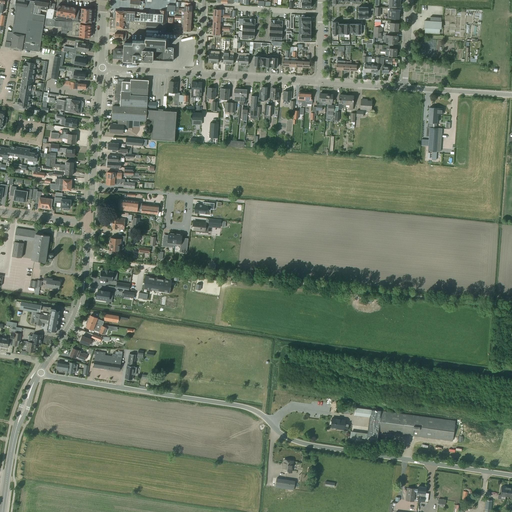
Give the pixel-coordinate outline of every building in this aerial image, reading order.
[(34,14),(35,8),(34,8),(35,2),(26,0),(23,0),(17,0),(17,4),(14,4),(13,11),(16,11),(14,20),(10,48),(22,50),(23,49),(39,52),(45,15),(34,14)] [(131,0),(130,0),(130,8),(139,9),(140,1),(131,0)] [(389,0),(389,2),(392,2),(392,6),(390,6),(390,8),(396,8),(396,6),(399,6),(399,0),(389,0)] [(48,3),(42,2),(41,9),(47,10),(47,12),(46,18),(52,19),(54,10),(54,9),(48,8),(48,7),(50,7),(51,3),(48,3)] [(54,10),(52,19),(53,20),(55,19),(55,20),(67,20),(74,21),(77,22),(80,23),(81,22),(91,22),(91,17),(92,17),(92,15),(91,15),(92,9),(82,8),(82,9),(76,9),(76,8),(72,8),(72,7),(62,6),(58,5),(57,11),(54,11),(54,10)] [(114,20),(124,21),(135,21),(154,22),(154,16),(142,16),(143,12),(124,11),(116,11),(116,17),(115,17),(114,20)] [(388,11),(387,18),(399,19),(399,11),(388,11)] [(90,37),(91,25),(80,24),(80,23),(77,22),(74,21),(72,21),(72,22),(67,22),(67,20),(55,20),(55,19),(53,20),(52,19),(46,18),(44,26),(54,27),(61,27),(61,33),(67,34),(67,31),(72,31),(71,35),(79,36),(78,36),(90,37)] [(124,21),(114,20),(115,25),(115,28),(146,30),(159,30),(159,33),(166,34),(167,23),(162,23),(142,21),(135,21),(124,21)] [(424,21),(424,28),(425,28),(425,33),(439,34),(439,29),(441,29),(441,22),(424,21)] [(387,23),(387,30),(398,31),(398,24),(387,23)] [(254,38),(254,32),(242,31),(242,38),(242,39),(248,40),(248,38),(249,38),(251,38),(254,38)] [(386,35),(386,43),(397,44),(397,36),(386,35)] [(229,52),(228,64),(233,64),(233,56),(234,53),(236,53),(237,48),(240,48),(240,43),(237,43),(237,39),(236,39),(234,39),(233,39),(233,40),(232,40),(232,43),(233,43),(233,49),(232,49),(232,50),(229,50),(229,52)] [(114,49),(113,58),(123,59),(123,62),(133,63),(133,64),(137,64),(137,63),(137,59),(178,61),(179,48),(166,47),(166,43),(153,42),(153,44),(146,43),(146,41),(141,41),(132,40),(132,43),(124,43),(124,46),(123,49),(114,49)] [(89,44),(78,42),(79,41),(75,41),(73,49),(63,47),(62,51),(75,54),(76,50),(88,52),(89,44)] [(422,42),(422,51),(430,51),(430,42),(422,42)] [(282,57),(282,60),(283,60),(282,66),(289,66),(290,47),(290,51),(285,50),(285,57),(288,58),(288,61),(284,60),(284,58),(282,57)] [(79,58),(80,55),(73,54),(73,57),(76,57),(74,64),(85,66),(85,65),(86,65),(87,61),(86,61),(86,59),(79,58)] [(364,63),(363,71),(370,72),(371,57),(367,56),(367,62),(368,62),(368,63),(364,63)] [(381,65),(381,73),(388,73),(388,70),(391,70),(391,65),(392,64),(396,64),(396,60),(394,60),(394,59),(393,59),(392,60),(388,60),(387,65),(381,65)] [(24,62),(24,67),(35,69),(36,64),(39,64),(39,61),(32,60),(32,63),(25,62),(24,62)] [(350,62),(349,70),(356,71),(357,65),(358,62),(355,62),(355,65),(351,65),(351,62),(350,62)] [(77,71),(78,68),(70,67),(69,71),(72,71),(72,74),(74,74),(74,78),(74,79),(78,80),(78,79),(84,79),(85,78),(86,74),(85,74),(85,72),(77,71)] [(114,79),(113,83),(115,83),(114,99),(116,99),(116,103),(119,103),(122,106),(147,108),(147,102),(148,87),(149,80),(131,79),(130,91),(122,91),(122,86),(121,86),(121,82),(117,82),(118,80),(114,79)] [(62,81),(62,86),(69,86),(69,88),(71,89),(78,89),(78,90),(82,90),(82,89),(85,90),(86,87),(86,86),(86,85),(86,84),(78,83),(71,83),(70,82),(62,81)] [(170,82),(170,93),(177,94),(178,83),(170,82)] [(258,97),(258,101),(264,102),(264,100),(267,100),(268,88),(262,87),(262,90),(261,90),(260,90),(260,91),(259,98),(258,97)] [(208,88),(207,98),(215,99),(216,88),(208,88)] [(271,88),(270,99),(279,100),(280,89),(271,88)] [(221,89),(220,99),(228,99),(229,89),(221,89)] [(317,104),(316,110),(322,110),(323,102),(326,102),(326,94),(320,93),(319,105),(317,104)] [(328,111),(333,111),(334,106),(332,106),(333,94),(326,94),(326,102),(328,103),(328,111)] [(18,99),(18,104),(18,105),(25,106),(25,109),(31,110),(32,107),(30,107),(31,101),(30,101),(19,99),(18,99)] [(58,101),(57,104),(60,104),(60,105),(66,106),(66,105),(70,106),(70,108),(68,108),(68,111),(70,112),(78,113),(81,114),(83,102),(80,101),(72,100),(67,99),(67,101),(60,100),(60,102),(58,101)] [(361,99),(360,109),(371,110),(372,101),(364,101),(364,100),(361,99)] [(119,103),(116,103),(116,110),(114,110),(113,118),(112,118),(112,119),(126,120),(132,120),(146,121),(147,108),(122,106),(119,103)] [(156,109),(147,108),(146,121),(152,121),(151,140),(176,142),(178,110),(156,109)] [(430,128),(428,151),(437,152),(438,141),(441,141),(442,129),(436,128),(437,123),(438,114),(443,115),(443,109),(429,108),(428,123),(433,123),(432,128),(430,128)] [(66,118),(65,126),(76,127),(77,120),(66,118)] [(109,127),(109,131),(110,131),(110,133),(123,134),(124,125),(116,125),(116,124),(113,123),(113,124),(111,124),(110,127),(109,127)] [(218,123),(210,123),(209,137),(217,138),(218,123)] [(53,133),(52,138),(57,138),(57,137),(60,137),(60,138),(68,139),(68,143),(75,144),(76,135),(67,134),(67,131),(62,130),(61,133),(53,133)] [(107,144),(106,148),(108,148),(108,149),(111,149),(111,152),(116,152),(116,150),(118,150),(118,153),(120,153),(122,153),(122,154),(122,153),(124,153),(124,154),(125,154),(126,154),(127,154),(131,154),(132,148),(121,148),(121,145),(119,145),(119,144),(108,143),(108,144),(107,144)] [(51,145),(50,152),(66,154),(65,158),(74,159),(75,150),(59,149),(59,146),(51,145)] [(29,152),(28,161),(36,163),(38,155),(34,154),(35,153),(29,152)] [(50,167),(49,169),(65,171),(65,174),(72,175),(72,174),(74,174),(74,172),(73,171),(73,169),(55,167),(54,167),(50,167)] [(0,198),(1,199),(2,193),(7,194),(8,185),(1,184),(0,188),(0,187),(0,198)] [(19,202),(21,191),(15,190),(16,187),(11,187),(10,194),(14,194),(14,200),(16,200),(15,201),(19,202)] [(27,192),(21,191),(19,202),(23,202),(23,201),(25,202),(26,196),(31,197),(32,190),(27,189),(27,192)] [(71,200),(65,200),(65,197),(62,197),(62,193),(56,193),(55,198),(55,202),(61,203),(61,207),(64,207),(63,210),(68,211),(68,208),(70,208),(71,200)] [(44,208),(46,198),(40,198),(40,196),(37,196),(36,204),(39,204),(38,207),(44,208)] [(55,206),(55,202),(55,198),(52,198),(52,199),(46,198),(44,208),(51,209),(51,206),(55,206)] [(127,200),(126,211),(130,211),(131,212),(133,212),(137,212),(137,211),(138,203),(138,201),(127,200)] [(196,204),(195,212),(207,214),(207,209),(213,210),(214,204),(203,202),(203,205),(196,204)] [(179,216),(180,205),(165,204),(164,214),(179,216)] [(111,219),(110,225),(113,225),(112,228),(124,229),(124,223),(127,224),(127,221),(130,221),(130,215),(121,214),(120,218),(118,218),(114,217),(113,220),(111,219)] [(193,221),(192,230),(197,231),(197,232),(208,233),(209,227),(220,228),(221,220),(209,219),(208,223),(206,223),(206,222),(193,221)] [(15,238),(12,256),(22,258),(24,240),(34,241),(34,243),(34,246),(33,247),(34,247),(33,251),(33,252),(33,255),(32,255),(32,260),(45,262),(46,261),(45,261),(46,258),(46,257),(49,257),(48,258),(53,259),(53,258),(54,255),(54,253),(49,253),(49,254),(47,253),(47,250),(47,249),(48,245),(48,244),(48,241),(49,241),(49,240),(48,240),(49,237),(49,236),(43,235),(43,234),(43,233),(16,228),(15,238)] [(174,245),(175,235),(168,234),(167,245),(174,245)] [(110,244),(120,245),(121,241),(124,241),(125,236),(116,235),(116,238),(111,238),(111,240),(110,240),(109,244),(110,244)] [(181,246),(182,236),(175,235),(174,245),(181,246)] [(101,276),(100,279),(104,280),(104,281),(108,281),(108,280),(112,281),(116,281),(116,279),(112,278),(112,277),(113,277),(113,276),(112,276),(113,272),(109,272),(109,271),(105,271),(101,271),(101,274),(100,276),(101,276)] [(145,275),(143,289),(170,294),(172,280),(145,275)] [(44,278),(43,282),(47,282),(46,286),(50,287),(49,289),(54,290),(55,288),(59,288),(60,282),(52,280),(52,279),(47,278),(47,279),(44,278)] [(96,291),(96,295),(96,298),(99,298),(99,299),(104,300),(104,299),(108,300),(109,291),(97,289),(97,291),(96,291)] [(125,290),(124,297),(135,298),(136,292),(125,290)] [(28,303),(26,309),(33,311),(40,312),(41,306),(28,303)] [(41,305),(40,312),(49,314),(48,316),(47,316),(47,317),(48,317),(47,319),(47,323),(48,324),(47,332),(51,332),(52,331),(56,332),(56,330),(57,331),(58,326),(57,326),(57,325),(58,324),(59,319),(58,319),(59,317),(60,317),(60,313),(60,312),(55,311),(56,309),(51,308),(51,307),(41,305)] [(47,317),(47,316),(36,314),(34,324),(39,325),(40,322),(47,323),(47,319),(48,317),(47,317)] [(90,315),(88,321),(96,324),(98,321),(97,320),(97,318),(90,315)] [(87,324),(86,327),(93,330),(93,329),(99,332),(105,334),(107,328),(102,325),(101,326),(98,325),(96,324),(88,321),(87,321),(86,324),(87,324)] [(33,334),(32,343),(36,343),(36,344),(41,344),(42,335),(33,334)] [(82,336),(80,342),(89,346),(91,340),(82,336)] [(0,346),(7,348),(9,338),(5,338),(4,338),(1,338),(0,344),(0,346)] [(36,343),(32,343),(24,341),(23,345),(27,346),(26,351),(35,352),(36,344),(36,343)] [(73,348),(70,356),(76,358),(77,357),(78,357),(78,358),(85,360),(87,356),(83,354),(83,355),(80,353),(81,351),(75,349),(76,348),(74,348),(73,348)] [(100,368),(102,353),(99,352),(99,355),(95,354),(94,367),(100,368)] [(106,369),(108,356),(105,356),(105,353),(102,353),(100,368),(106,369)] [(113,370),(115,355),(112,354),(112,357),(108,356),(106,369),(113,370)] [(135,355),(129,354),(127,365),(125,379),(132,380),(133,375),(135,375),(137,368),(134,367),(134,366),(135,355)] [(118,355),(115,355),(113,370),(119,371),(121,358),(117,357),(118,355)] [(58,361),(56,370),(67,371),(67,373),(74,374),(74,372),(76,373),(77,365),(75,365),(75,363),(69,362),(69,363),(58,361)] [(378,432),(381,412),(355,408),(354,416),(369,418),(367,435),(351,432),(349,443),(376,447),(378,432)] [(394,418),(387,417),(386,428),(392,429),(394,418)] [(331,419),(330,428),(339,429),(339,430),(347,431),(348,425),(344,424),(345,421),(331,419)] [(424,424),(417,423),(416,434),(423,435),(424,424)] [(404,439),(405,430),(396,429),(395,438),(404,439)] [(413,440),(414,432),(405,430),(404,439),(413,440)] [(478,433),(477,440),(480,440),(479,446),(488,447),(490,435),(478,433)] [(452,449),(454,435),(445,434),(443,448),(452,449)] [(284,460),(282,471),(291,472),(293,461),(284,460)] [(276,478),(275,487),(293,490),(294,481),(276,478)] [(407,488),(405,501),(414,502),(415,493),(416,493),(415,495),(418,495),(417,502),(424,503),(425,497),(424,497),(425,494),(426,488),(417,487),(417,489),(407,488)] [(511,488),(502,487),(500,495),(511,497),(511,488)] [(485,501),(483,511),(490,511),(492,501),(485,501)]
